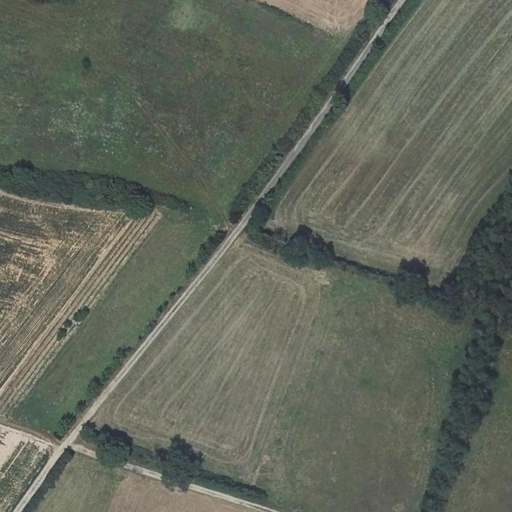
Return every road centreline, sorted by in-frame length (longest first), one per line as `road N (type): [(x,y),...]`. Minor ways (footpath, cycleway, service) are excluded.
road 1 (track): [(402,0),(226,243),(63,444)]
road 2 (track): [(275,511),(63,444)]
